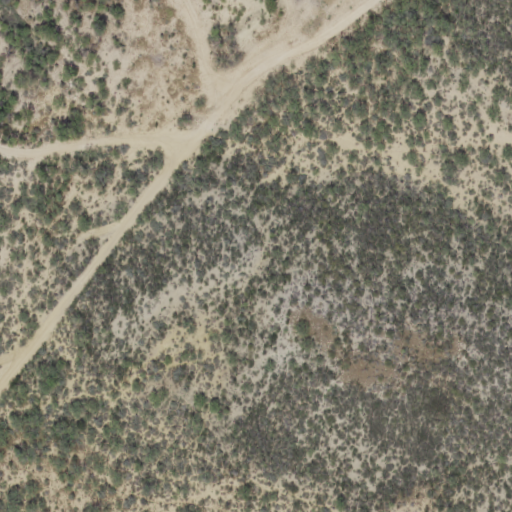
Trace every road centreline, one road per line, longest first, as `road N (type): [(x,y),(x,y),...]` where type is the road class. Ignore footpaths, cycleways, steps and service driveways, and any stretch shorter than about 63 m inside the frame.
road 1 (residential): [(257,0),(239,61),(41,342),(0,418)]
road 2 (residential): [(511,118),(386,8),(224,84)]
